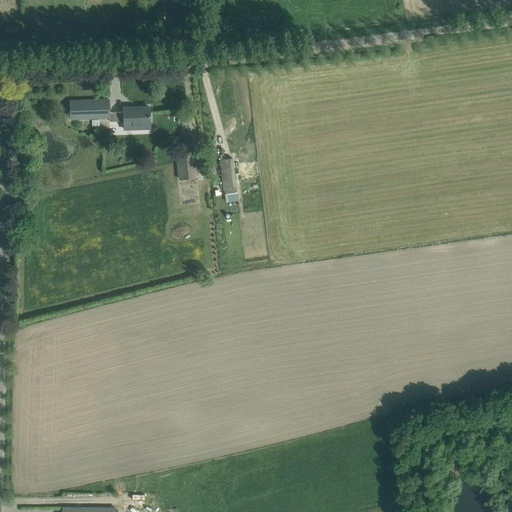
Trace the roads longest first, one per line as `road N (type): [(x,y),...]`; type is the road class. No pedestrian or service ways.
road 1 (unclassified): [(511,19),(241,55),(0,66)]
road 2 (unclassified): [(0,305),(0,117)]
